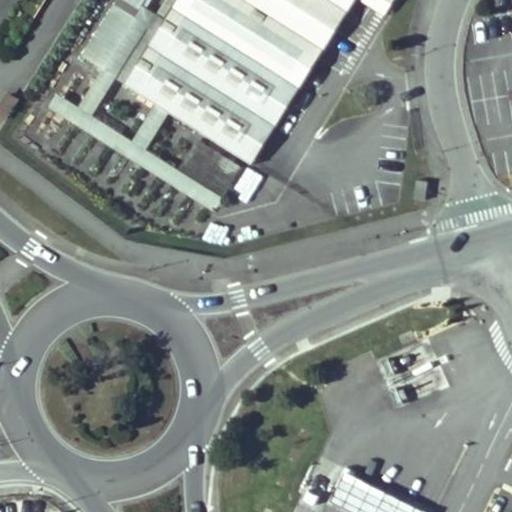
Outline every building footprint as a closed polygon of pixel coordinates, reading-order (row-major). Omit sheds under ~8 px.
[(178,0),(125,84),(254,164),(356,0),(360,0),(370,6),(373,0),(178,0)] [(394,0),(373,0),(370,6),(385,15),(394,0)] [(424,200),(427,181),(417,180),(414,198),(424,200)] [(432,334),(381,356),(393,385),(443,362),(432,334)] [(434,511),(387,489),(340,465),(331,481),(322,501),(344,511),(434,511)] [(316,511),(322,501),(331,481),(312,471),(292,511),(316,511)]
